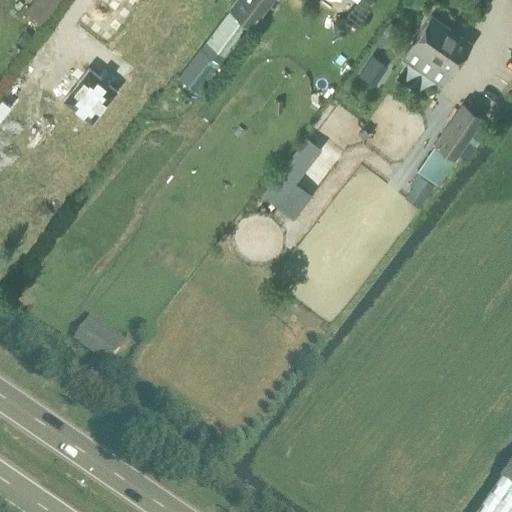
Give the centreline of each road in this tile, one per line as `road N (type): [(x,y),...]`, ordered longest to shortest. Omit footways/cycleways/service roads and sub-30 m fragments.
road 1 (unknown): [(503,0),(471,80),(398,179)]
road 2 (primary): [(166,511),(0,397)]
